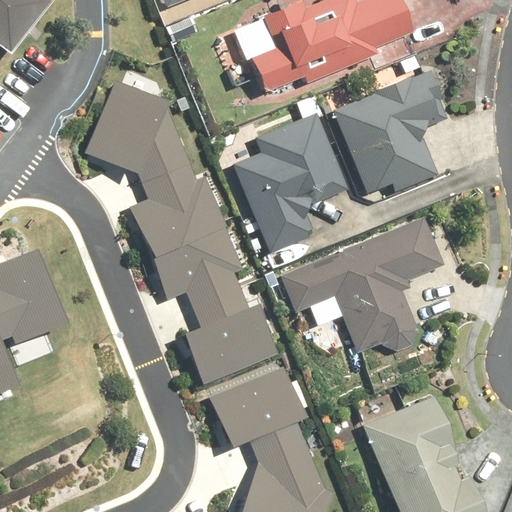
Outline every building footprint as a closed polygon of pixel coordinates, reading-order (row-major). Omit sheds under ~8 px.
[(157,0),(163,13),(195,0),(157,0)] [(271,54),(246,64),(259,99),(301,83),(303,88),(377,59),(374,51),(410,37),(395,0),(367,0),(353,5),(351,0),(328,0),(302,10),(300,4),(258,21),(271,54)] [(326,511),(336,488),(260,304),(172,96),(116,74),(87,153),(146,173),(140,193),(143,200),(138,207),(152,251),(176,243),(179,249),(153,259),(171,302),(193,294),(205,327),(190,333),(234,445),(251,439),(260,460),(232,511),(326,511)] [(428,75),(329,114),(362,198),(371,194),(372,197),(389,190),(391,197),(436,179),(418,134),(447,123),(428,75)] [(256,159),(229,169),(264,257),(305,241),(303,236),(309,234),(303,220),(307,218),(304,209),(345,193),(314,115),(249,140),(256,159)] [(420,220),(276,279),(291,317),(331,301),(354,357),(378,347),(393,355),(409,348),(415,332),(400,295),(408,292),(404,284),(441,270),(420,220)] [(41,240),(0,255),(0,391),(23,383),(5,335),(12,332),(15,340),(70,319),(41,240)] [(431,401),(359,430),(392,511),(479,511),(467,481),(460,484),(447,452),(451,450),(431,401)]
